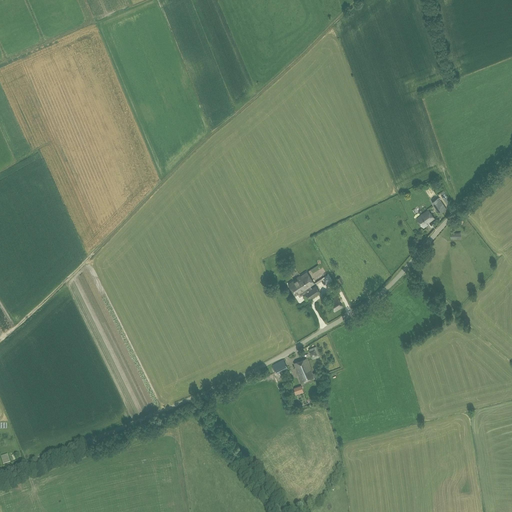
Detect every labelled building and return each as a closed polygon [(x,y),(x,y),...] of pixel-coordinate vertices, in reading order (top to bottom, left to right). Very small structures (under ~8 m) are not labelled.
[(439,197),(432,202),(440,214),(447,209),(439,197)] [(435,218),(429,210),(417,218),(423,226),(424,227),(428,224),(427,223),(435,218)] [(316,286),(309,290),(307,287),(314,283),(306,272),(288,284),(295,295),(302,291),(309,300),(320,292),(316,286)] [(327,275),(319,278),(321,284),(329,281),(327,275)] [(334,312),(343,307),(338,297),(329,302),(334,312)] [(313,377),(306,359),(294,363),(301,382),(313,377)] [(288,368),(283,360),(272,365),(277,374),(288,368)] [(293,395),(303,392),(301,386),(292,390),(293,395)] [(4,463),(10,461),(7,453),(1,455),(4,463)]
